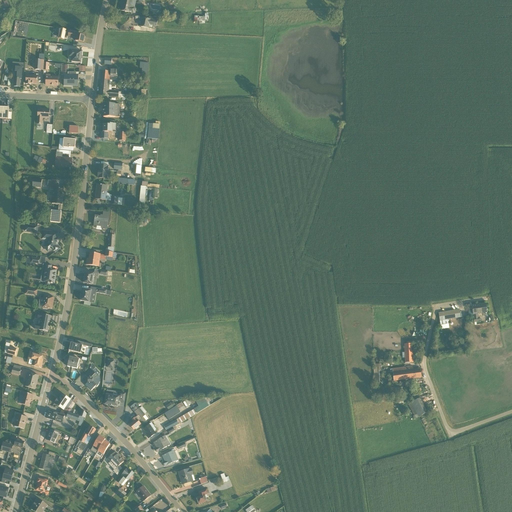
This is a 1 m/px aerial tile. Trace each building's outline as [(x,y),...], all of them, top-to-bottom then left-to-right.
[(122,0),(120,11),(135,14),(136,9),(134,9),(136,1),(144,3),(144,0),(122,0)] [(149,29),(149,28),(153,29),(154,26),(156,27),(158,19),(149,17),(148,20),(142,18),(140,27),(149,29)] [(18,33),(24,33),(25,22),(16,21),(14,34),(18,34),(18,33)] [(81,34),(69,31),(68,37),(75,39),(75,41),(84,43),(85,37),(80,36),(81,34)] [(82,52),(69,51),(69,58),(71,58),(71,62),(81,63),(82,52)] [(43,71),(43,61),(36,60),(35,70),(43,71)] [(141,62),(140,74),(148,74),(149,62),(141,62)] [(22,68),(12,67),(12,72),(15,72),(14,87),(19,87),(20,79),(21,80),(22,68)] [(109,68),(109,72),(101,72),(101,80),(110,81),(110,77),(117,77),(118,69),(109,68)] [(27,75),(26,85),(31,85),(31,84),(37,84),(37,76),(27,75)] [(46,75),(46,86),(58,87),(59,77),(50,77),(50,75),(46,75)] [(63,79),(63,86),(78,87),(78,76),(61,75),(61,79),(63,79)] [(110,81),(101,80),(99,96),(123,99),(123,95),(119,95),(119,91),(109,90),(110,81)] [(103,104),(103,117),(119,118),(119,104),(103,104)] [(42,126),(42,119),(49,120),(49,111),(38,110),(37,126),(42,126)] [(158,140),(159,122),(155,122),(155,125),(149,124),(147,139),(158,140)] [(107,125),(103,125),(103,132),(115,132),(116,124),(107,124),(107,125)] [(74,148),(75,140),(64,139),(63,148),(69,148),(74,148)] [(63,154),(56,153),(54,166),(70,168),(71,159),(62,158),(63,154)] [(46,161),(35,156),(33,161),(41,164),(41,163),(45,165),(46,161)] [(108,166),(100,165),(100,171),(98,171),(98,178),(107,179),(108,166)] [(131,165),(131,168),(133,169),(132,174),(135,174),(135,177),(140,177),(141,167),(131,165)] [(42,180),(33,179),(32,187),(41,188),(42,180)] [(60,214),(61,205),(62,205),(63,189),(56,189),(56,181),(50,180),(50,181),(48,181),(47,188),(50,188),(49,197),(52,197),(52,204),(59,205),(58,211),(51,210),(50,222),(60,223),(61,214),(60,214)] [(108,186),(97,185),(95,200),(110,201),(110,204),(124,206),(125,198),(111,197),(111,196),(107,194),(108,186)] [(101,229),(107,230),(109,213),(103,212),(103,217),(95,216),(94,226),(101,227),(101,229)] [(59,250),(56,245),(58,233),(43,231),(41,240),(47,242),(47,245),(43,247),(47,253),(50,250),(54,251),(55,253),(59,250)] [(106,252),(105,255),(89,253),(89,259),(86,259),(86,265),(88,266),(99,267),(100,260),(100,259),(112,261),(113,258),(116,258),(117,254),(106,252)] [(57,271),(51,270),(52,266),(45,265),(46,260),(29,257),(28,262),(43,264),(42,271),(44,272),(43,283),(54,285),(57,271)] [(94,274),(85,273),(83,283),(96,285),(97,274),(107,276),(107,272),(95,270),(94,274)] [(90,291),(82,289),(80,300),(94,303),(96,293),(107,295),(108,291),(104,290),(91,287),(90,291)] [(54,297),(44,295),(41,308),(52,310),(54,297)] [(477,314),(487,312),(486,304),(472,306),(473,311),(468,311),(469,316),(472,315),(472,314),(473,313),(473,314),(474,314),(474,319),(474,322),(480,321),(479,318),(478,318),(477,314)] [(460,317),(459,309),(439,313),(441,329),(448,328),(447,319),(460,317)] [(40,319),(38,325),(36,324),(35,330),(48,333),(51,316),(39,314),(38,319),(40,319)] [(16,349),(9,347),(11,342),(6,340),(5,343),(6,343),(5,347),(5,354),(14,356),(16,349)] [(70,344),(69,351),(80,354),(82,346),(71,343),(70,344)] [(413,344),(404,344),(405,363),(413,363),(413,352),(415,352),(415,345),(413,345),(413,344)] [(28,359),(27,362),(28,365),(41,368),(43,360),(41,360),(42,357),(39,356),(40,355),(30,352),(28,359)] [(67,354),(70,357),(67,367),(77,369),(79,360),(73,358),(74,357),(71,352),(67,354)] [(105,364),(104,367),(107,367),(106,368),(113,369),(114,361),(108,360),(107,364),(105,364)] [(14,365),(11,373),(20,376),(21,371),(19,370),(20,367),(14,365)] [(381,365),(374,365),(375,382),(382,382),(381,365)] [(394,381),(416,378),(421,377),(420,369),(413,369),(413,366),(408,367),(393,369),(394,381)] [(85,376),(88,379),(88,382),(85,385),(91,391),(96,386),(96,387),(98,385),(99,382),(99,378),(98,376),(100,374),(99,373),(95,368),(92,371),(91,370),(85,376)] [(35,390),(38,376),(29,373),(25,387),(35,390)] [(107,391),(104,405),(117,407),(118,407),(123,407),(124,403),(126,394),(107,391)] [(32,395),(21,392),(18,404),(29,407),(32,395)] [(413,416),(414,419),(418,417),(428,412),(420,398),(417,393),(411,396),(414,401),(408,404),(414,416),(413,416)] [(65,411),(72,402),(62,394),(58,401),(56,400),(54,404),(65,411)] [(167,431),(210,406),(208,403),(209,403),(206,398),(204,399),(204,398),(196,403),(198,407),(164,427),(167,431)] [(173,407),(176,406),(173,402),(171,404),(170,403),(165,407),(168,411),(173,408),(173,407)] [(164,414),(168,420),(185,409),(181,403),(164,414)] [(137,406),(137,405),(136,404),(134,404),(130,407),(134,412),(137,416),(132,421),(133,422),(129,426),(134,430),(140,425),(141,425),(148,419),(145,415),(147,413),(142,407),(139,409),(137,406)] [(68,413),(66,418),(83,423),(86,414),(82,410),(79,416),(68,413)] [(62,424),(64,416),(53,412),(52,414),(48,413),(46,419),(62,424)] [(26,422),(27,418),(16,415),(15,419),(16,419),(14,427),(23,429),(25,422),(26,422)] [(156,430),(151,423),(148,426),(144,429),(146,432),(145,433),(147,435),(146,435),(149,439),(156,433),(154,431),(156,430)] [(86,430),(76,447),(83,452),(96,430),(90,427),(87,430),(86,430)] [(61,435),(51,431),(47,441),(57,445),(61,435)] [(90,451),(96,454),(104,441),(105,440),(99,436),(90,451)] [(171,444),(166,436),(154,443),(157,448),(155,449),(157,453),(171,444)] [(11,454),(13,447),(15,448),(15,447),(23,449),(24,443),(20,441),(20,440),(11,438),(10,441),(8,441),(6,442),(5,443),(3,443),(1,451),(11,454)] [(109,445),(104,441),(96,454),(95,456),(101,459),(109,445)] [(163,463),(165,466),(178,460),(180,459),(176,451),(174,452),(174,451),(162,456),(165,462),(163,463)] [(123,462),(115,452),(107,459),(110,462),(108,464),(114,470),(113,471),(116,474),(122,469),(119,466),(123,462)] [(51,467),(48,466),(49,460),(52,461),(53,457),(51,457),(43,454),(39,469),(50,472),(51,467)] [(11,482),(13,472),(4,469),(2,473),(4,474),(2,480),(11,482)] [(123,487),(133,474),(127,469),(116,482),(123,487)] [(193,475),(191,469),(178,473),(180,478),(181,478),(183,485),(193,482),(192,476),(193,475)] [(229,476),(226,477),(225,473),(221,474),(224,482),(231,480),(229,476)] [(48,491),(46,490),(48,481),(37,478),(36,482),(38,482),(35,491),(40,492),(40,494),(47,496),(48,491)] [(56,481),(55,483),(58,484),(57,485),(66,489),(67,486),(56,481)] [(10,485),(0,482),(0,496),(6,498),(10,485)] [(151,495),(143,487),(136,492),(143,501),(151,495)] [(126,494),(120,489),(116,494),(122,498),(126,494)] [(197,501),(198,505),(207,502),(206,499),(207,498),(206,495),(208,494),(207,489),(198,492),(200,497),(197,498),(198,500),(197,501)] [(35,511),(43,511),(48,506),(37,499),(35,503),(31,509),(35,511)]
